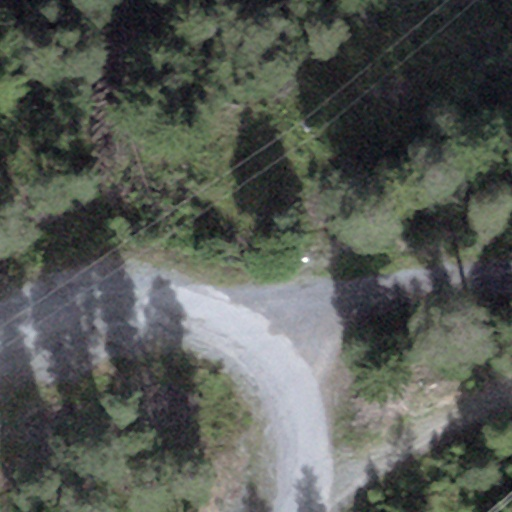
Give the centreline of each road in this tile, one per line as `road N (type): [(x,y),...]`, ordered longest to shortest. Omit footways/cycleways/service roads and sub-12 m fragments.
road 1 (track): [(250,324),(387,281),(511,263)]
road 2 (track): [(250,324),(150,301),(101,303),(0,331)]
road 3 (track): [(297,511),(305,469),(299,404),(273,344),(250,324)]
